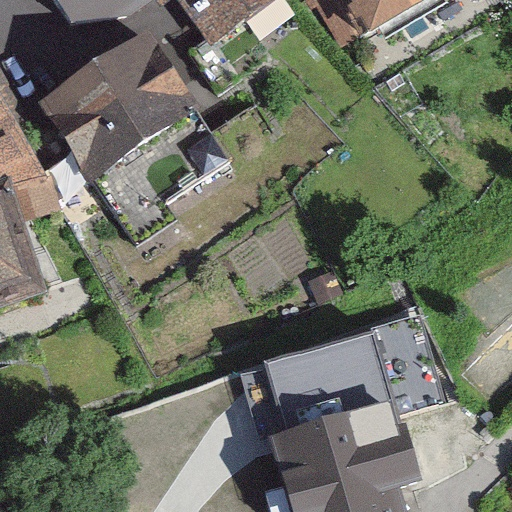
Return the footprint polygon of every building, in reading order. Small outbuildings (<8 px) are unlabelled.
[(301,0),(62,0),(99,53),(177,0),(186,0),(224,56),(303,3),(301,0)] [(450,0),(326,0),(359,54),(450,0)] [(248,167),(169,41),(50,115),(143,263),(193,231),(180,209),(248,167)] [(0,111),(0,214),(12,210),(46,190),(0,111)] [(12,210),(0,214),(0,325),(46,309),(12,210)] [(381,422),(290,446),(307,511),(396,511),(394,505),(434,495),(423,452),(391,460),(381,422)]
